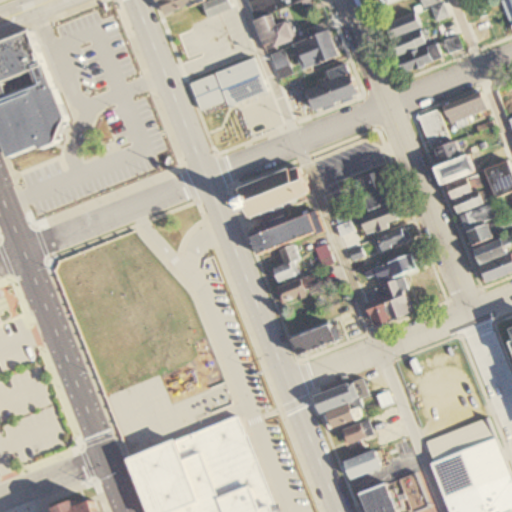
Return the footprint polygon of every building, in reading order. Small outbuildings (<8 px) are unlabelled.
[(0,46),(0,130),(12,160),(42,148),(44,153),(61,146),(72,119),(36,32),(0,46)] [(191,83),(202,112),(228,103),(230,108),(269,93),(255,58),(191,83)] [(419,117),(433,150),(453,141),(439,109),(419,117)] [(472,156),(462,159),(457,143),(435,150),(440,167),(439,167),(445,188),(450,187),(459,215),(488,206),(472,156)] [(236,188),(239,196),(235,197),(240,210),(244,209),(247,218),(266,210),(279,205),(308,194),(296,164),(236,188)] [(467,231),(500,218),(494,204),(462,217),(467,231)] [(266,210),(268,215),(271,222),(249,231),(258,254),(323,227),(315,207),(285,220),(279,205),(266,210)] [(469,232),(474,246),(511,233),(511,220),(511,218),(469,232)] [(511,251),(477,266),(483,280),(493,277),(511,269),(511,251)] [(314,394),(322,413),(357,398),(369,393),(362,375),(314,394)] [(375,393),(380,407),(393,402),(388,388),(375,393)] [(322,413),(328,429),(363,415),(357,398),(322,413)] [(423,439),(431,459),(428,460),(448,511),(501,511),(511,508),(511,475),(488,414),(423,439)] [(150,511),(280,511),(241,415),(129,460),(150,511)] [(341,430),(347,446),(372,435),(365,420),(341,430)] [(342,459),(349,478),(381,465),(374,447),(342,459)] [(398,477),(411,511),(428,506),(415,471),(398,477)] [(356,491),(364,511),(402,511),(401,509),(406,507),(399,487),(394,489),(390,479),(356,491)] [(104,511),(100,500),(86,506),(84,500),(65,508),(66,511),(104,511)]
